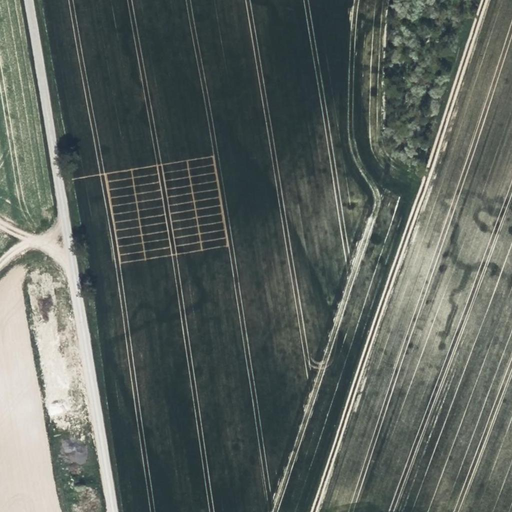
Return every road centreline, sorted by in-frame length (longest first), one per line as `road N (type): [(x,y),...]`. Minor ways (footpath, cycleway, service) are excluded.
road 1 (track): [(316,511),(483,0)]
road 2 (track): [(113,511),(26,0)]
